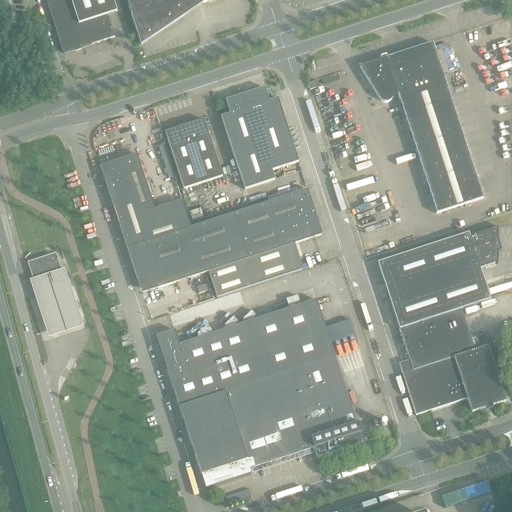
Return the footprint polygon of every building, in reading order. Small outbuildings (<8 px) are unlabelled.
[(19,25),(10,0),(0,0),(0,32),(1,35),(7,32),(6,29),(19,25)] [(108,16),(117,13),(113,0),(57,0),(47,3),(64,55),(115,38),(108,16)] [(126,0),(131,16),(141,46),(185,17),(183,10),(214,0),(126,0)] [(433,44),(386,59),(360,68),(380,101),(381,101),(382,102),(383,103),(384,103),(385,104),(386,104),(387,104),(388,103),(389,103),(390,102),(391,102),(391,101),(392,100),(392,99),(393,98),(398,96),(437,215),(483,200),(433,44)] [(322,81),(323,86),(331,83),(336,81),(334,77),(322,81)] [(316,82),(311,84),(308,85),(310,91),(318,88),(316,82)] [(265,89),(251,93),(250,93),(249,93),(248,93),(247,93),(246,93),(245,93),(243,93),(243,94),(242,94),(241,95),(240,96),(239,97),(226,102),(230,115),(221,118),(239,172),(245,191),(275,181),(272,172),(299,163),(278,99),(269,102),(265,89)] [(183,125),(182,126),(181,127),(180,127),(179,128),(179,129),(165,134),(184,191),(222,178),(204,121),(190,125),(189,125),(188,125),(187,125),(186,125),(185,125),(184,125),(183,125)] [(315,224),(317,220),(307,191),(191,229),(182,201),(155,210),(137,155),(116,162),(114,166),(112,165),(111,170),(109,174),(106,178),(108,179),(106,183),(137,279),(141,281),(140,283),(145,284),(149,286),(152,290),(154,288),(158,290),(208,273),(217,299),(303,271),(295,245),(306,241),(308,238),(311,238),(311,233),(313,229),(317,226),(315,224)] [(169,178),(175,176),(171,161),(165,162),(169,178)] [(506,402),(488,347),(475,351),(461,310),(491,301),(480,270),(497,264),(497,265),(498,265),(498,252),(501,251),(498,241),(498,228),(497,228),(497,229),(470,238),(469,234),(377,264),(409,361),(399,365),(416,416),(467,400),(472,413),(486,409),(486,410),(487,411),(492,409),(493,408),(493,407),(506,402)] [(56,254),(28,263),(27,264),(33,282),(34,282),(62,274),(62,273),(56,254)] [(65,269),(30,280),(49,339),(83,328),(65,269)] [(276,307),(278,312),(301,305),(298,296),(287,300),(288,303),(276,307)] [(179,345),(175,331),(156,337),(206,490),(252,475),(250,470),(314,450),(317,459),(363,444),(361,438),(316,301),(179,345)] [(327,326),(330,342),(356,337),(353,321),(327,326)]
